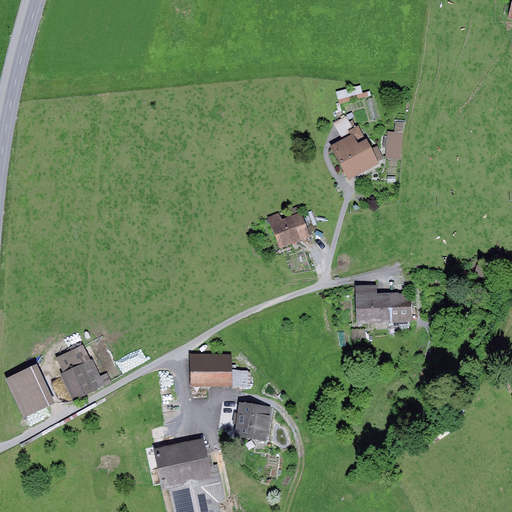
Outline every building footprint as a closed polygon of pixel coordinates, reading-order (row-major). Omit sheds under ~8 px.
[(361,85),(336,91),(339,104),(371,96),(370,91),(363,93),(361,85)] [(374,99),(366,101),(371,121),(379,119),(374,99)] [(341,139),(329,145),(347,182),(380,166),(378,161),(372,149),(367,138),(365,139),(358,125),(353,128),(347,115),(333,122),(341,139)] [(386,148),(385,158),(401,160),(404,123),(395,122),(394,132),(388,131),(387,138),(384,138),(383,148),(386,148)] [(378,146),(372,149),(378,161),(384,159),(378,146)] [(299,206),(279,215),(281,220),(301,211),(299,206)] [(279,213),(268,217),(280,248),(311,236),(301,211),(281,220),(279,215),(279,213)] [(377,284),(356,285),(358,323),(413,321),(412,293),(399,293),(399,292),(377,293),(377,284)] [(366,330),(352,330),(352,342),(366,342),(366,330)] [(70,347),(72,351),(83,346),(81,342),(70,347)] [(72,351),(56,358),(63,372),(59,373),(73,402),(113,383),(108,373),(100,376),(93,360),(90,361),(83,345),(83,346),(72,351)] [(233,354),(190,354),(190,387),(232,387),(232,370),(233,354)] [(37,363),(6,378),(24,416),(56,402),(37,363)] [(249,370),(232,370),(232,387),(248,387),(249,370)] [(272,406),(240,401),(238,413),(237,424),(235,436),(267,441),(272,406)] [(204,439),(154,449),(162,490),(170,489),(174,511),(220,511),(218,502),(225,500),(218,464),(209,466),(204,439)]
